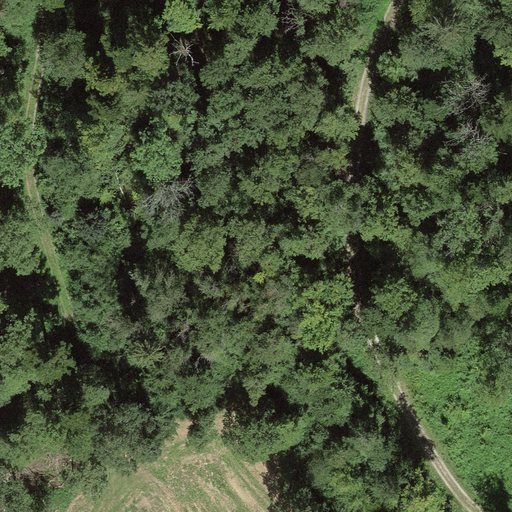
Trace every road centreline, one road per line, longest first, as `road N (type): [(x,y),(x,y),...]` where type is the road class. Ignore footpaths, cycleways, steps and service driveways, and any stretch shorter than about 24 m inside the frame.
road 1 (track): [(477,511),(434,469),(386,368),(350,181),(373,59),(403,0)]
road 2 (track): [(103,429),(69,271),(31,159),(27,0)]
